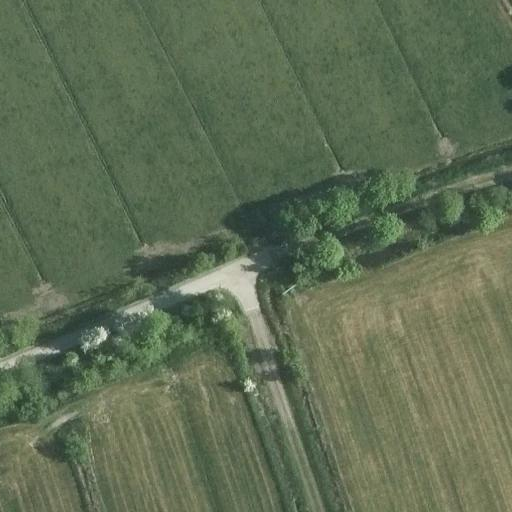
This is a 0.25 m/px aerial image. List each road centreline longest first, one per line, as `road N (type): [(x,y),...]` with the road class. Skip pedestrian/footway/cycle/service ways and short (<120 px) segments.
road 1 (track): [(511,178),(420,193),(236,276)]
road 2 (track): [(236,276),(0,370)]
road 3 (track): [(236,276),(325,511)]
